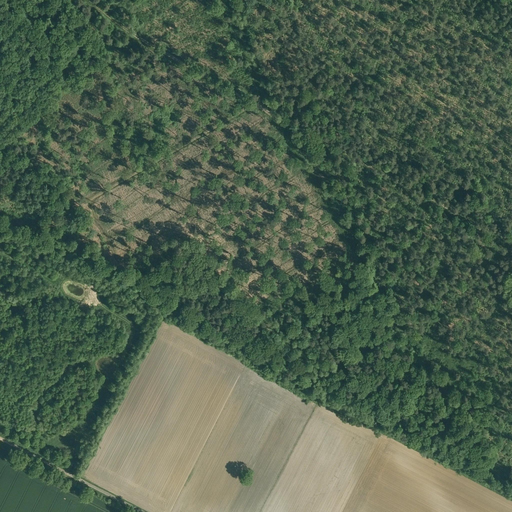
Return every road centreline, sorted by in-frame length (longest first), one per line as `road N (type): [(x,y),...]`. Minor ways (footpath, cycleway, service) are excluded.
road 1 (track): [(92,0),(128,28),(511,236)]
road 2 (track): [(0,145),(33,162),(66,207),(55,248),(241,344)]
road 3 (unclassified): [(0,438),(141,511)]
